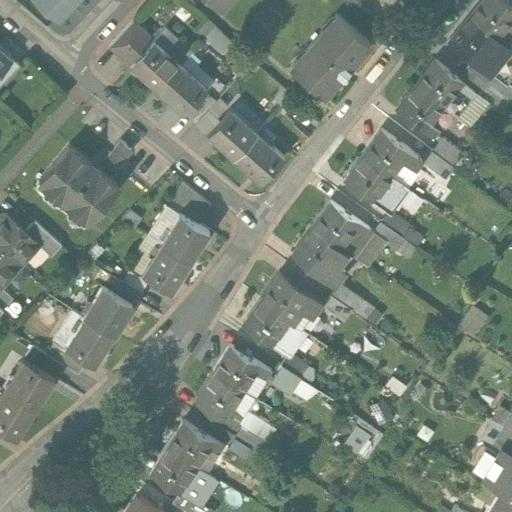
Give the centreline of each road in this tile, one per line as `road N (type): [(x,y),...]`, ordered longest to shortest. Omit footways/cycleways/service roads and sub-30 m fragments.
road 1 (residential): [(0,490),(195,312),(264,229)]
road 2 (residential): [(264,229),(440,0)]
road 3 (residential): [(91,83),(264,229)]
road 4 (residential): [(91,83),(0,184)]
